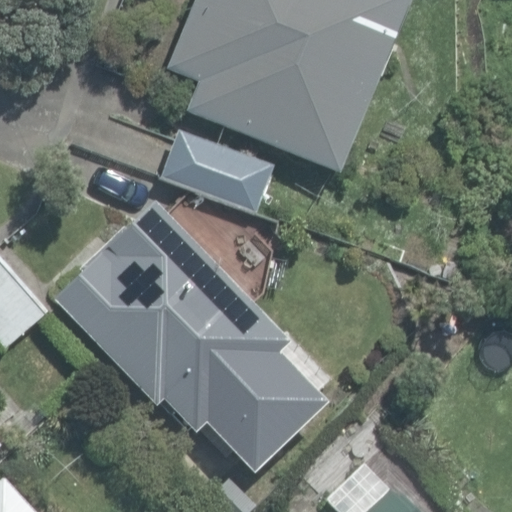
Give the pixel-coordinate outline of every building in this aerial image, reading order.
[(185,110),(337,171),(373,81),(379,83),(393,49),(384,46),(402,0),(192,0),(165,68),(197,81),(185,110)] [(160,178),(255,212),(272,165),(178,130),(160,178)] [(163,398),(195,432),(291,342),(154,198),(52,300),(153,407),(163,398)] [(0,340),(5,346),(45,310),(0,259),(0,340)] [(178,456),(200,482),(219,466),(197,439),(178,456)] [(0,511),(33,511),(1,477),(0,477),(0,511)] [(408,511),(388,491),(366,511),(408,511)]
